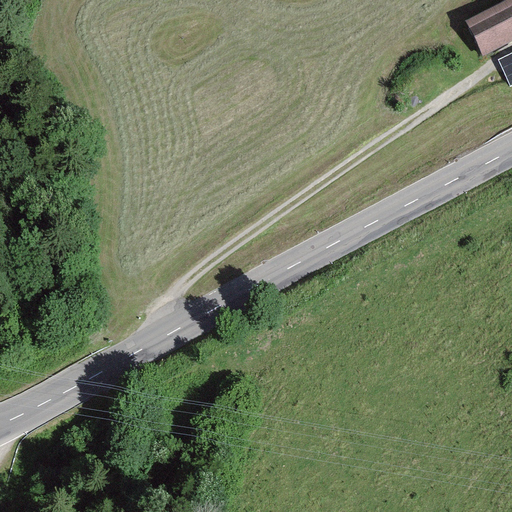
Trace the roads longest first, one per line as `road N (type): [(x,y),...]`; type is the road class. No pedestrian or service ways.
road 1 (primary): [(0,424),(511,152)]
road 2 (track): [(492,62),(195,276),(168,307),(174,332)]
